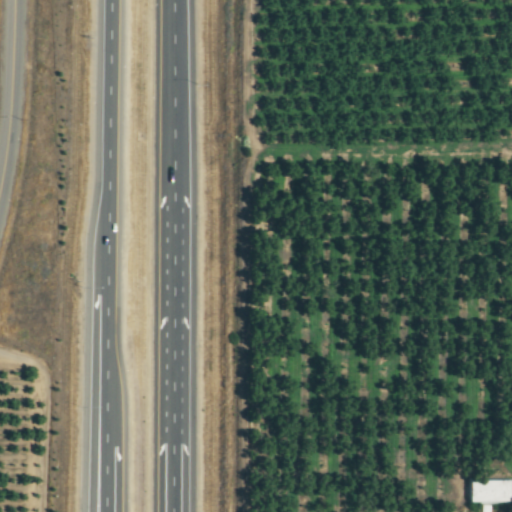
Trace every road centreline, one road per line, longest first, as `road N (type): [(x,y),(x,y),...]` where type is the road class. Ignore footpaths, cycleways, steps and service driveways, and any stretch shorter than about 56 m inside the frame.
road 1 (motorway): [(171,511),(173,193)]
road 2 (motorway): [(113,0),(106,292)]
road 3 (motorway): [(106,292),(104,511)]
road 4 (motorway): [(173,193),(174,0)]
road 5 (residential): [(0,187),(14,0)]
